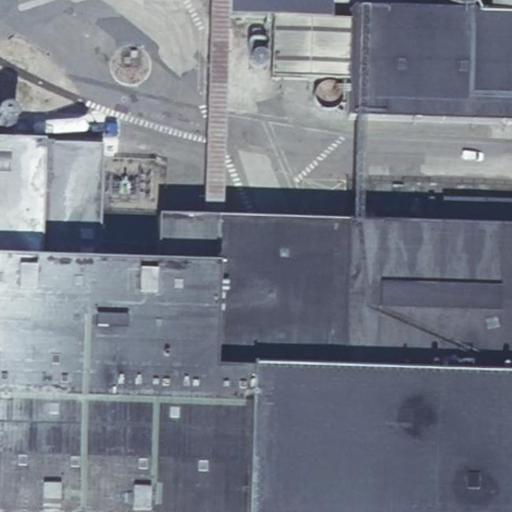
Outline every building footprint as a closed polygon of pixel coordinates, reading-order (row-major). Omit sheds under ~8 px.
[(346,16),(344,120),(511,123),(511,0),(478,0),(478,21),(346,16)] [(347,0),(348,1),(349,4),(352,7),(355,10),(358,12),(362,14),(365,15),(369,16),(373,16),(377,15),(381,14),(384,13),(388,11),(389,10),(392,7),(395,4),(397,1),(397,0),(347,0)] [(424,0),(425,2),(427,5),(429,8),(432,11),(435,14),(439,16),(444,18),(450,19),(454,19),(459,17),(463,16),(466,14),(471,10),(475,6),(477,2),(477,0),(424,0)] [(265,79),(337,81),(338,26),(275,24),(265,79)] [(0,511),(511,511),(511,228),(147,217),(144,255),(90,253),(92,191),(114,192),(116,162),(87,160),(88,143),(0,138),(0,511)]
